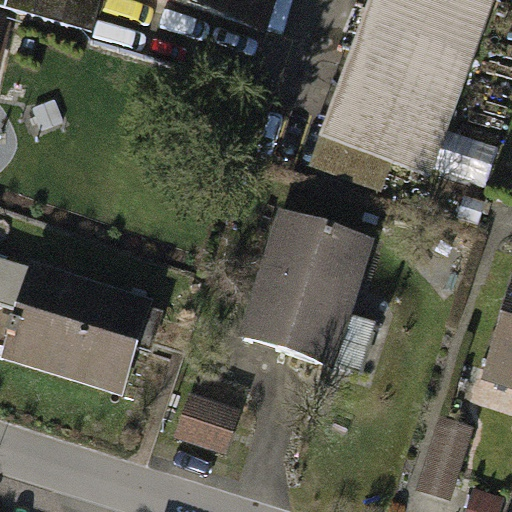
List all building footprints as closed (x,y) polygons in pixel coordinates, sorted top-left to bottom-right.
[(102,0),(0,0),(0,4),(94,31),(102,0)] [(140,0),(270,43),(284,0),(140,0)] [(473,0),(375,0),(312,179),(385,204),(394,179),(430,192),(495,7),(473,0)] [(10,22),(0,19),(0,53),(2,54),(10,22)] [(174,87),(121,72),(113,101),(166,116),(174,87)] [(451,167),(491,182),(501,153),(461,138),(451,167)] [(283,228),(240,355),(358,395),(378,338),(352,329),(376,260),(283,228)] [(0,314),(18,320),(33,273),(0,261),(0,314)] [(18,320),(5,361),(127,400),(158,305),(35,266),(33,273),(18,320)] [(511,316),(486,396),(511,404),(511,316)] [(249,426),(193,407),(178,450),(235,469),(249,426)] [(443,430),(421,501),(453,511),(476,441),(443,430)] [(504,511),(478,503),(475,511),(504,511)]
